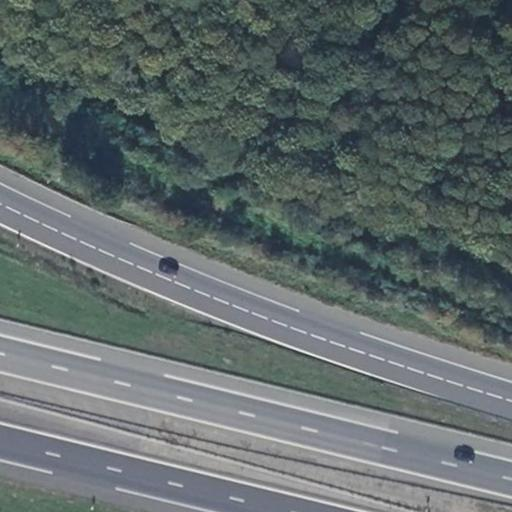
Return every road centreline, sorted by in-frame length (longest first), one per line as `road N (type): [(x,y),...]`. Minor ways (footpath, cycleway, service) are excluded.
road 1 (trunk): [(511,402),(344,348),(0,206)]
road 2 (trunk): [(511,479),(0,354)]
road 3 (trunk): [(0,443),(279,511)]
